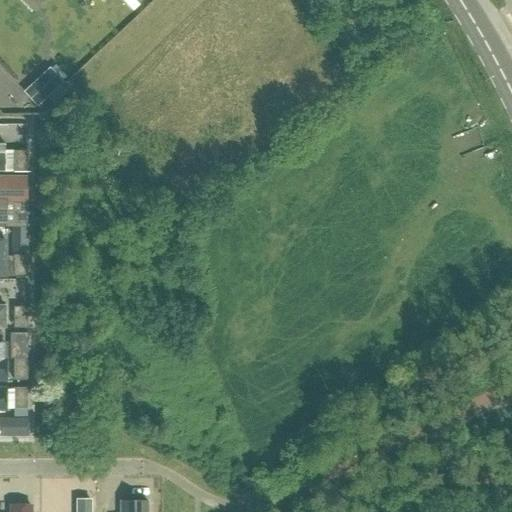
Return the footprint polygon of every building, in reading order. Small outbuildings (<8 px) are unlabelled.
[(49,70),(25,92),(36,104),(60,82),(49,70)] [(0,171),(10,172),(10,145),(0,144),(0,171)] [(27,172),(27,152),(14,152),(14,173),(27,172)] [(27,224),(28,203),(14,204),(14,225),(27,224)] [(27,277),(27,256),(14,256),(14,277),(27,277)] [(27,329),(27,308),(14,308),(14,329),(27,329)] [(9,334),(9,358),(27,358),(27,334),(9,334)] [(27,384),(27,360),(14,360),(14,385),(27,384)] [(27,410),(27,389),(14,389),(14,410),(27,410)] [(90,511),(91,498),(76,498),(76,511),(90,511)] [(148,511),(148,503),(121,503),(120,511),(148,511)]
